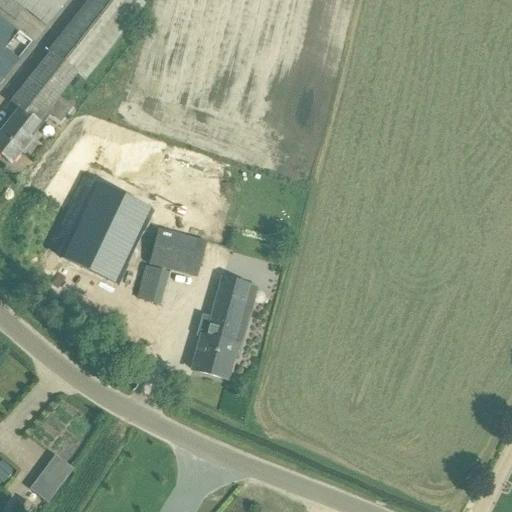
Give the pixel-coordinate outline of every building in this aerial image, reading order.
[(12,0),(25,10),(47,26),(48,27),(69,0),(12,0)] [(91,0),(49,54),(85,82),(145,7),(135,0),(91,0)] [(0,20),(0,84),(31,45),(0,20)] [(84,83),(85,82),(49,54),(50,56),(11,106),(20,113),(10,125),(9,124),(0,134),(0,157),(14,168),(33,143),(32,142),(42,131),(37,126),(76,76),(84,83)] [(150,215),(96,188),(61,260),(115,286),(150,215)] [(250,197),(241,223),(282,237),(290,210),(250,197)] [(190,280),(198,241),(148,231),(140,270),(190,280)] [(201,338),(191,374),(226,383),(232,362),(237,364),(250,316),(240,313),(247,287),(221,280),(205,339),(201,338)] [(21,501),(13,511),(29,511),(32,509),(21,501)]
